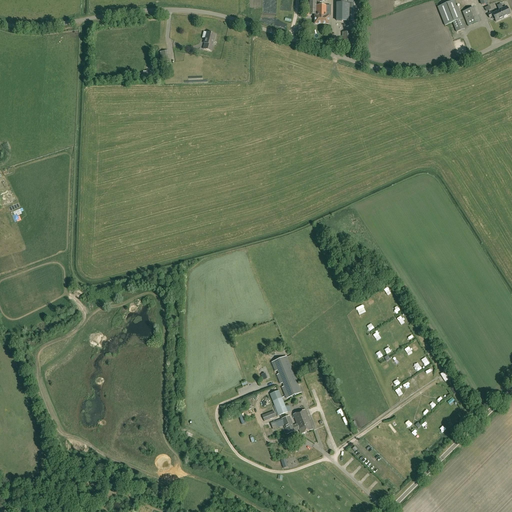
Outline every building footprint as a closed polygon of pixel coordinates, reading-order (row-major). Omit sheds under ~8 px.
[(309,0),(310,14),(316,14),(316,16),(315,16),(315,24),(329,24),(329,16),(327,16),(327,5),(316,5),(316,0),(309,0)] [(359,4),(358,0),(336,0),(337,3),(336,3),(336,21),(349,21),(350,9),(350,21),(357,21),(357,4),(359,4)] [(465,29),(461,20),(462,19),(455,0),(438,7),(445,26),(453,23),(457,32),(465,29)] [(510,15),(507,7),(503,8),(501,4),(497,6),(499,11),(500,11),(504,19),(503,18),(510,15)] [(468,27),(478,23),(472,9),(463,12),(468,27)] [(496,22),(504,19),(500,11),(493,14),(492,12),(487,14),(490,18),(491,18),(491,19),(494,20),(495,19),(496,22)] [(207,33),(206,39),(204,44),(203,49),(206,50),(212,51),(214,46),(213,46),(216,35),(207,32),(207,33)] [(343,47),(353,47),(352,32),(342,32),(343,47)] [(162,64),(170,63),(168,51),(160,52),(162,64)] [(357,307),(361,314),(367,311),(364,304),(357,307)] [(301,393),(286,357),(272,363),(275,372),(279,370),(280,374),(277,375),(280,384),(284,383),(285,386),(282,388),(286,399),(301,393)] [(400,396),(405,393),(401,386),(396,389),(400,396)] [(288,412),(279,391),(270,394),(278,416),(288,412)] [(301,434),(313,430),(305,410),(293,415),(296,424),(293,426),(295,431),(299,430),(301,434)] [(263,422),(277,416),(275,411),(261,416),(263,422)] [(295,431),(293,426),(289,416),(282,419),(281,419),(271,423),(272,427),(277,425),(278,427),(284,424),(288,434),(295,431)]
